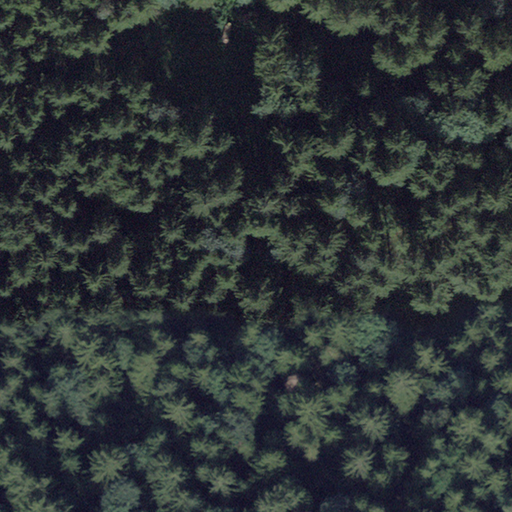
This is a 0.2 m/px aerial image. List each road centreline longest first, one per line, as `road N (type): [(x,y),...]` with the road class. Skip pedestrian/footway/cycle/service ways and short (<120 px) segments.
road 1 (track): [(0,66),(223,0)]
road 2 (track): [(292,0),(341,7),(511,65)]
